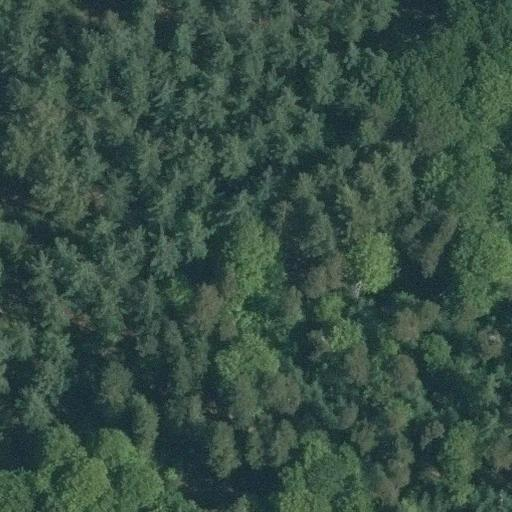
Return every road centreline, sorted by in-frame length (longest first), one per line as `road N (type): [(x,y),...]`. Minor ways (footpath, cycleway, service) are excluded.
road 1 (track): [(510,0),(0,504)]
road 2 (track): [(0,101),(205,303)]
